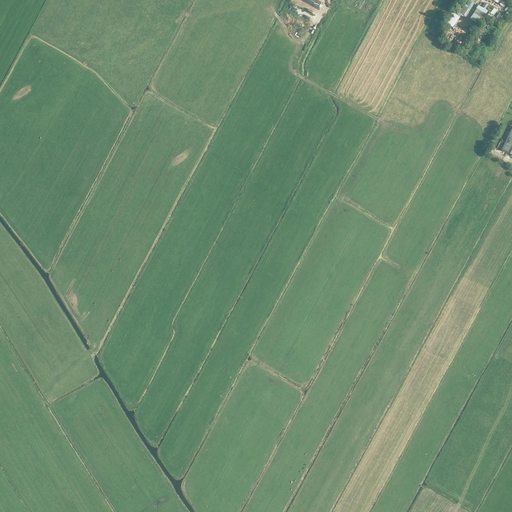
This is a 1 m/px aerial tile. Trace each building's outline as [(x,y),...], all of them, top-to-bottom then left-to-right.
[(460,14),(467,19),(479,0),(468,0),(469,0),(471,2),(466,9),(464,8),(460,14)] [(504,12),(507,9),(501,4),(498,6),(504,12)] [(478,8),(472,17),(477,20),(483,12),(478,8)] [(299,17),(302,13),(294,9),(292,13),(299,17)] [(459,14),(448,28),(453,31),(463,18),(459,14)] [(511,127),(501,150),(511,155),(511,127)]
